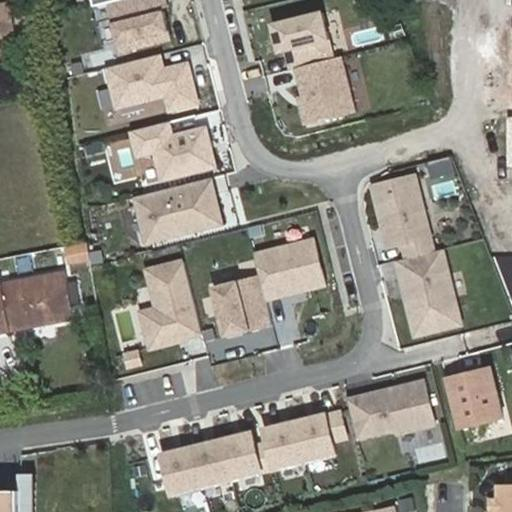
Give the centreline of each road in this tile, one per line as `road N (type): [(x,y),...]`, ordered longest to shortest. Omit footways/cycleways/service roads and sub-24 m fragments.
road 1 (residential): [(0,447),(106,432),(362,362),(377,328),(347,195),(311,169)]
road 2 (residential): [(478,0),(470,13),(472,127),(311,169)]
road 3 (residential): [(311,169),(272,170),(244,153),(208,0)]
